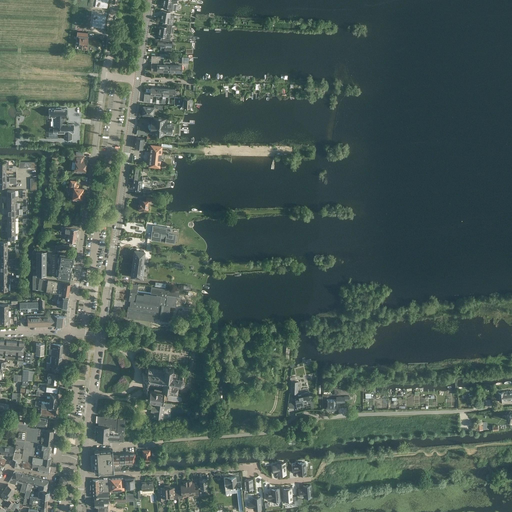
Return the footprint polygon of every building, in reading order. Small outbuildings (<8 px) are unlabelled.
[(176,10),(177,3),(176,3),(163,1),(163,3),(162,3),(162,4),(163,5),(163,6),(164,6),(163,8),(176,10)] [(180,19),(180,16),(170,14),(170,12),(162,11),(162,12),(161,12),(161,13),(162,14),(161,16),(174,18),(177,18),(180,19)] [(173,25),(174,18),(161,16),(161,18),(160,18),(160,19),(161,20),(160,21),(162,21),(162,24),(173,25)] [(173,33),(174,25),(173,25),(162,24),(162,26),(160,25),(160,27),(159,27),(159,28),(159,29),(159,31),(173,33)] [(79,41),(79,45),(82,46),(82,49),(86,49),(88,39),(87,38),(88,32),(78,31),(77,35),(79,35),(78,40),(79,41)] [(172,41),(173,33),(159,31),(159,33),(158,33),(158,34),(158,35),(161,36),(161,40),(172,41)] [(160,60),(160,56),(152,56),(151,71),(158,71),(158,64),(159,60),(160,60)] [(175,96),(176,95),(177,93),(175,92),(175,88),(169,88),(168,95),(168,97),(171,97),(171,95),(175,96)] [(190,99),(190,98),(184,98),(183,106),(190,106),(192,106),(192,99),(190,99)] [(162,110),(162,106),(154,105),(154,107),(143,106),(142,114),(143,114),(142,116),(146,116),(146,114),(152,115),(151,117),(153,117),(154,108),(157,108),(157,109),(162,110)] [(56,117),(56,124),(64,124),(64,117),(67,117),(67,108),(49,108),(49,117),(56,117)] [(168,123),(169,118),(153,117),(151,117),(151,122),(149,122),(148,124),(148,126),(149,127),(150,127),(150,133),(167,134),(167,132),(172,132),(172,123),(168,123)] [(74,133),(74,124),(64,124),(56,124),(56,126),(53,126),(53,132),(49,132),(49,138),(58,138),(58,132),(64,132),(64,139),(72,139),(72,133),(74,133)] [(143,148),(144,138),(136,137),(135,148),(143,148)] [(162,146),(172,148),(173,145),(159,143),(159,145),(151,145),(149,166),(160,167),(162,146)] [(75,155),(73,169),(78,170),(78,172),(82,173),(82,171),(86,171),(87,161),(81,160),(82,156),(75,155)] [(141,188),(142,180),(134,179),(133,187),(141,188)] [(77,201),(82,201),(83,188),(78,187),(79,184),(76,184),(77,181),(70,180),(70,186),(68,186),(67,191),(69,191),(69,192),(72,192),(73,193),(73,198),(78,198),(77,201)] [(155,202),(156,198),(146,197),(146,200),(141,200),(139,211),(144,211),(144,208),(148,209),(149,201),(151,201),(152,202),(155,202)] [(171,232),(172,228),(153,226),(151,237),(151,240),(160,241),(161,238),(165,238),(166,242),(175,243),(176,235),(168,234),(168,232),(171,232)] [(77,237),(78,230),(63,228),(62,232),(67,232),(67,235),(77,237)] [(77,237),(67,235),(67,236),(65,236),(65,238),(65,239),(65,240),(66,240),(67,241),(68,241),(72,241),(72,243),(76,244),(77,237)] [(141,278),(145,252),(135,250),(131,277),(141,278)] [(74,255),(60,253),(59,258),(58,258),(57,261),(59,261),(58,269),(56,269),(56,272),(57,273),(56,277),(71,279),(72,269),(71,269),(72,266),(73,266),(74,255)] [(48,280),(46,291),(57,293),(59,293),(67,294),(68,295),(68,294),(69,293),(70,283),(67,283),(59,282),(55,281),(48,280)] [(144,295),(137,294),(137,293),(138,285),(131,284),(129,301),(130,301),(129,309),(128,308),(126,317),(154,321),(155,318),(160,319),(159,320),(168,321),(170,306),(176,307),(176,303),(175,303),(176,296),(179,296),(180,290),(152,286),(151,293),(157,294),(157,296),(144,294),(144,295)] [(57,303),(57,306),(68,308),(69,300),(69,298),(69,297),(68,297),(68,296),(68,295),(67,294),(59,293),(59,297),(58,300),(60,300),(59,303),(57,303)] [(20,311),(38,310),(38,302),(20,303),(20,311)] [(28,327),(54,326),(54,325),(54,315),(28,316),(28,327)] [(65,326),(66,316),(54,315),(54,325),(65,326)] [(10,319),(10,317),(0,317),(0,323),(4,323),(4,326),(10,326),(10,323),(9,323),(9,319),(10,319)] [(44,354),(44,344),(36,343),(36,353),(44,354)] [(166,367),(166,366),(165,366),(165,367),(164,367),(163,367),(163,368),(163,369),(163,370),(161,370),(161,369),(160,369),(157,369),(157,368),(156,368),(156,369),(153,369),(153,368),(152,367),(152,368),(148,368),(149,367),(148,367),(148,368),(147,368),(146,367),(146,368),(145,369),(145,368),(145,369),(145,370),(144,370),(145,371),(146,371),(146,372),(144,372),(144,371),(143,371),(143,372),(142,372),(142,373),(142,377),(141,376),(141,377),(142,378),(143,378),(144,378),(144,379),(145,380),(146,380),(146,382),(145,382),(145,383),(146,383),(146,384),(147,384),(147,383),(150,384),(151,384),(154,384),(154,390),(162,391),(163,390),(170,391),(169,393),(178,393),(178,387),(178,384),(181,384),(181,385),(181,384),(183,382),(184,383),(184,382),(184,379),(185,379),(185,378),(184,378),(182,376),(183,375),(182,375),(182,376),(179,375),(178,374),(178,375),(176,375),(177,372),(178,372),(177,371),(176,370),(176,371),(174,371),(174,369),(174,368),(173,368),(173,367),(172,367),(172,368),(170,367),(170,366),(167,366),(167,367),(166,367)] [(48,374),(47,375),(47,376),(48,377),(47,379),(47,382),(50,383),(49,384),(56,385),(56,384),(56,380),(57,378),(58,378),(58,375),(57,375),(57,374),(48,373),(48,374)] [(32,389),(38,390),(37,390),(40,391),(57,393),(57,391),(58,388),(58,386),(56,386),(56,385),(49,384),(47,383),(41,383),(41,384),(40,387),(38,387),(33,386),(32,389)] [(37,390),(36,395),(39,395),(47,396),(50,396),(50,399),(57,400),(58,397),(58,393),(57,393),(40,391),(37,390)] [(149,401),(155,401),(169,403),(170,394),(168,394),(168,392),(162,391),(154,390),(150,390),(149,401)] [(511,390),(508,391),(508,390),(507,390),(507,392),(505,392),(505,391),(504,391),(504,392),(499,392),(500,401),(511,400),(511,390)] [(299,398),(295,399),(297,407),(304,406),(303,401),(310,399),(309,393),(308,391),(300,392),(301,395),(298,395),(299,398)] [(39,401),(39,407),(56,409),(57,403),(57,400),(50,399),(49,402),(39,401)] [(327,410),(336,410),(336,400),(327,400),(327,405),(327,410)] [(169,403),(155,401),(155,405),(153,405),(152,409),(155,409),(154,417),(163,418),(164,410),(172,407),(172,404),(169,403)] [(0,410),(8,411),(9,405),(0,403),(0,410)] [(55,416),(56,410),(38,408),(38,413),(40,415),(55,416)] [(124,441),(125,417),(99,416),(97,440),(119,441),(124,441)] [(47,426),(47,419),(36,417),(35,421),(28,420),(28,422),(24,421),(24,422),(18,421),(18,423),(28,424),(47,426)] [(52,444),(54,430),(27,427),(28,424),(18,423),(17,423),(15,440),(25,441),(52,444)] [(22,460),(22,458),(23,454),(24,446),(25,441),(15,440),(14,451),(12,460),(10,460),(10,464),(10,465),(11,465),(20,467),(22,460)] [(0,453),(13,455),(14,447),(1,445),(0,451),(0,452),(0,451),(0,453)] [(40,448),(33,447),(24,446),(23,454),(33,456),(36,456),(36,455),(50,458),(51,449),(41,447),(40,448)] [(135,463),(135,453),(113,455),(113,449),(94,450),(94,456),(91,456),(92,470),(94,470),(94,473),(95,473),(114,472),(113,465),(120,465),(120,467),(122,467),(122,464),(129,464),(129,467),(132,466),(132,463),(135,463)] [(150,458),(150,450),(143,451),(144,460),(151,460),(151,458),(150,458)] [(36,456),(33,456),(23,454),(22,458),(22,460),(32,462),(49,465),(50,458),(36,455),(36,456)] [(31,469),(32,462),(22,460),(20,467),(31,469)] [(48,473),(49,465),(32,462),(31,469),(48,473)] [(277,465),(273,466),(273,472),(277,471),(278,471),(278,475),(281,475),(286,474),(285,462),(280,463),(277,463),(277,465)] [(298,465),(293,465),(293,472),(297,471),(298,471),(298,475),(303,474),(306,474),(306,470),(307,470),(307,467),(305,467),(305,462),(302,463),(298,463),(298,465)] [(28,482),(29,475),(19,472),(17,479),(23,481),(28,482)] [(36,487),(36,477),(29,475),(28,482),(23,481),(21,486),(21,488),(20,488),(16,487),(15,489),(19,490),(20,491),(25,492),(25,496),(29,497),(30,491),(31,491),(32,487),(36,487)] [(225,490),(235,489),(241,489),(241,481),(236,482),(236,476),(227,477),(224,477),(225,485),(225,490)] [(46,491),(48,481),(36,477),(36,487),(39,487),(38,490),(39,490),(46,491)] [(125,489),(135,488),(134,477),(124,478),(125,489)] [(109,479),(109,491),(112,490),(117,490),(116,478),(109,479)] [(93,498),(109,497),(108,479),(93,480),(93,498)] [(252,479),(244,479),(245,489),(253,488),(253,486),(253,482),(252,482),(252,479)] [(192,482),(192,480),(187,481),(188,495),(194,494),(194,497),(198,497),(198,489),(195,489),(194,482),(192,482)] [(136,497),(141,497),(140,493),(154,492),(153,481),(141,482),(142,490),(135,490),(135,493),(136,497)] [(178,498),(183,498),(183,495),(188,495),(187,481),(182,481),(183,485),(180,485),(181,490),(177,491),(178,498)] [(12,495),(14,493),(13,492),(15,489),(8,484),(4,489),(12,495)] [(170,487),(170,484),(167,485),(168,496),(173,496),(173,498),(178,498),(177,491),(174,491),(174,487),(170,487)] [(158,501),(162,500),(162,497),(168,496),(167,485),(164,485),(164,487),(160,487),(160,492),(157,492),(158,501)] [(302,489),(298,489),(299,495),(304,495),(304,497),(312,497),(311,485),(303,485),(303,489),(302,489)] [(291,488),(283,489),(284,491),(284,501),(285,501),(285,503),(292,502),(291,500),(292,500),(296,499),(296,496),(292,496),(291,488)] [(11,497),(12,495),(4,489),(1,494),(8,499),(10,496),(11,497)] [(270,493),(267,493),(267,499),(272,499),(272,501),(273,501),(273,503),(279,503),(279,501),(280,501),(279,489),(271,489),(272,493),(270,493)] [(48,498),(48,491),(46,491),(39,490),(38,496),(33,496),(32,497),(30,497),(30,505),(32,505),(32,500),(42,501),(42,497),(48,498)] [(47,506),(48,499),(48,498),(42,497),(42,501),(32,500),(32,505),(38,506),(47,506)] [(251,501),(248,502),(248,508),(253,507),(254,509),(261,509),(260,497),(253,498),(253,501),(251,501)] [(108,503),(108,501),(108,498),(94,499),(94,501),(95,502),(95,503),(94,504),(94,505),(95,506),(95,507),(104,506),(107,506),(107,503),(108,503)] [(13,503),(9,500),(7,502),(12,506),(12,505),(16,507),(18,509),(19,508),(19,504),(19,502),(16,504),(14,502),(13,503)] [(7,502),(3,508),(2,507),(0,505),(0,511),(5,511),(7,510),(8,511),(10,508),(13,510),(16,507),(12,505),(12,506),(7,502)]
